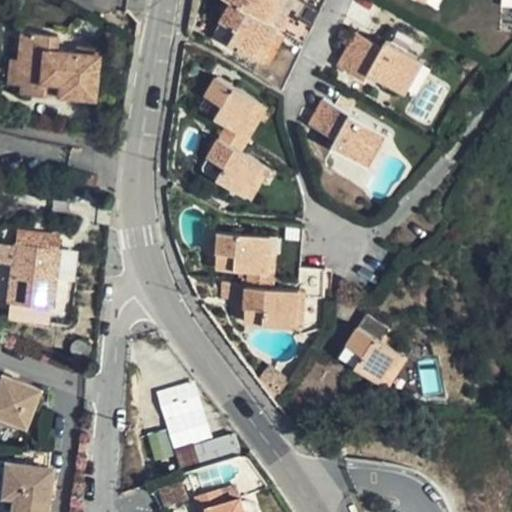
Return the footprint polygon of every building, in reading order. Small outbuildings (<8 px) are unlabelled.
[(284,0),(218,0),(218,2),(228,8),(215,32),(214,37),(216,41),(221,45),(255,62),(263,45),(269,48),(277,33),(270,29),(279,11),(284,0)] [(402,0),(419,9),(424,0),(443,0),(445,1),(445,0),(402,0)] [(424,0),(419,9),(428,15),(436,0),(424,0)] [(270,29),(277,33),(287,15),(279,11),(270,29)] [(98,99),(105,48),(80,44),(79,52),(58,49),(59,35),(25,31),(22,58),(14,57),(11,82),(25,84),(24,93),(49,95),(50,82),(69,85),(68,95),(98,99)] [(360,49),(367,35),(358,31),(351,44),(360,49)] [(263,45),(255,62),(268,69),(284,37),(277,33),(269,48),(263,45)] [(402,90),(422,56),(390,39),(386,46),(367,35),(360,49),(351,44),(340,64),(367,79),(371,72),(402,90)] [(430,61),(422,56),(402,90),(410,94),(430,61)] [(258,87),(213,62),(195,93),(215,106),(204,125),(228,140),(252,98),(258,87)] [(273,111),(278,99),(258,87),(252,98),(273,111)] [(323,105),(313,122),(325,130),(320,139),(336,149),(332,157),(361,174),(381,138),(323,105)] [(325,130),(313,122),(308,132),(320,139),(325,130)] [(228,140),(204,125),(184,160),(185,164),(186,168),(188,172),(193,174),(220,191),(230,175),(233,177),(245,158),(224,145),(228,140)] [(230,175),(220,191),(231,199),(252,162),(245,158),(233,177),(230,175)] [(97,192),(97,188),(100,175),(66,168),(63,186),(97,192)] [(254,268),(253,278),(262,279),(264,251),(261,251),(262,231),(215,226),(214,253),(213,257),(213,261),(216,263),(219,265),(221,266),(254,268)] [(262,279),(267,279),(271,232),(262,231),(261,251),(264,251),(262,279)] [(19,242),(63,245),(64,235),(19,232),(19,242)] [(59,307),(63,245),(19,242),(14,303),(59,307)] [(262,279),(253,278),(250,314),(250,319),(251,321),(304,326),(306,294),(326,295),(328,268),(304,265),(303,282),(267,279),(262,279)] [(360,364),(379,376),(389,362),(396,367),(406,352),(384,337),(391,325),(370,311),(335,361),(353,373),(360,364)] [(389,362),(379,376),(391,385),(411,355),(406,352),(396,367),(389,362)] [(0,408),(30,421),(45,385),(12,369),(10,373),(0,371),(0,408)] [(200,469),(238,457),(232,437),(195,448),(200,469)] [(45,511),(48,496),(54,497),(60,463),(51,462),(54,446),(28,442),(25,458),(14,456),(8,490),(23,492),(19,511),(17,510),(16,511),(45,511)] [(176,453),(183,474),(200,469),(195,448),(176,453)] [(232,482),(211,488),(216,505),(237,499),(232,482)] [(201,510),(216,505),(211,488),(189,494),(195,511),(201,510)] [(241,511),(237,499),(216,505),(201,510),(201,511),(241,511)]
